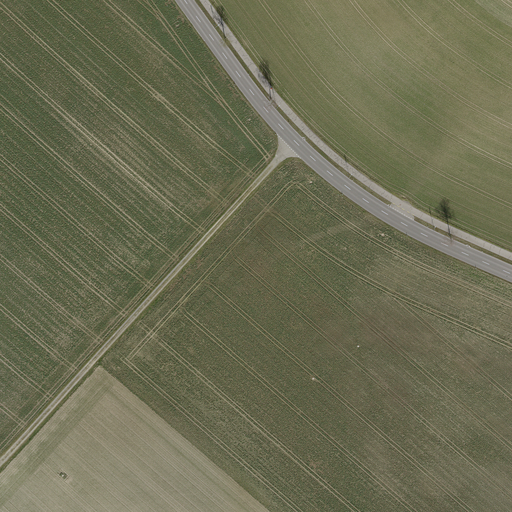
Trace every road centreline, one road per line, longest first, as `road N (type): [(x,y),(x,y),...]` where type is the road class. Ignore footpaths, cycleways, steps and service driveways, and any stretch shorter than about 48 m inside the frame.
road 1 (track): [(0,465),(295,141)]
road 2 (tertiary): [(185,0),(260,103),(340,181),(411,227),(511,274)]
